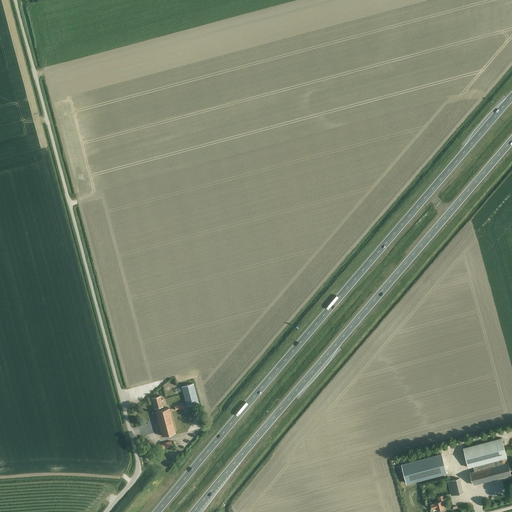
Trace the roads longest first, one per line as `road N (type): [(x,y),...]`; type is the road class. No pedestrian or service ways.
road 1 (trunk): [(511,96),(157,511)]
road 2 (unclassified): [(106,511),(137,474),(138,460),(15,0)]
road 3 (trunk): [(194,511),(511,140)]
